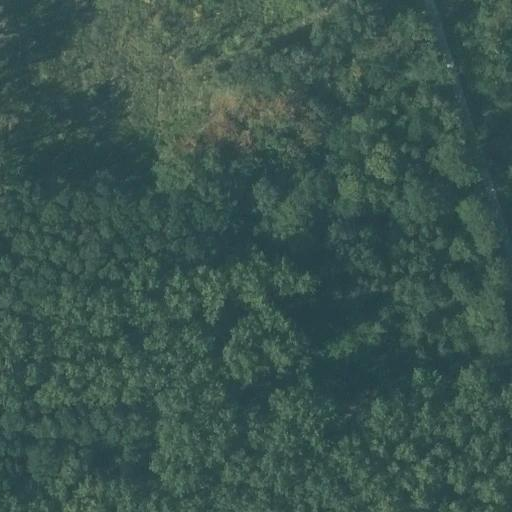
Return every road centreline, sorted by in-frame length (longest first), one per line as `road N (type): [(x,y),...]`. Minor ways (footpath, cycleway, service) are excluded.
road 1 (track): [(0,182),(109,183),(163,169),(255,107),(383,0)]
road 2 (track): [(511,357),(411,383),(339,416),(286,474),(265,511)]
